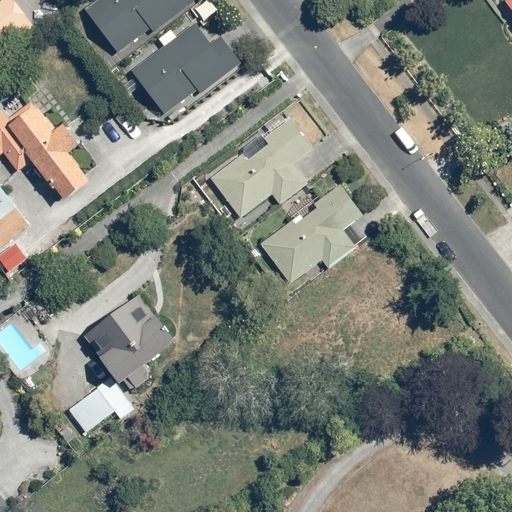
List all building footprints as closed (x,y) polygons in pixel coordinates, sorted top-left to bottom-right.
[(0,0),(0,51),(34,27),(14,0),(0,0)] [(96,0),(84,9),(118,54),(151,30),(153,32),(193,2),(191,0),(96,0)] [(511,0),(500,0),(511,15),(511,24),(508,27),(511,32),(511,0)] [(208,40),(196,23),(174,38),(169,31),(158,38),(164,46),(132,69),(164,115),(240,63),(219,32),(208,40)] [(0,156),(6,153),(19,170),(33,159),(50,182),(62,198),(89,179),(68,151),(81,142),(73,131),(63,119),(55,126),(34,98),(8,118),(1,108),(0,108),(0,156)] [(313,148),(289,117),(209,179),(240,219),(271,195),(279,205),(307,184),(292,164),(313,148)] [(362,215),(340,185),(260,245),(290,285),(322,260),(328,268),(355,248),(342,230),(362,215)] [(0,247),(2,247),(29,226),(0,186),(0,247)] [(174,342),(134,292),(87,330),(104,351),(97,356),(121,385),(138,371),(174,342)] [(134,410),(111,378),(68,409),(85,433),(115,411),(120,419),(134,410)] [(0,511),(2,511),(10,506),(0,493),(0,425),(2,424),(0,419),(0,511)]
